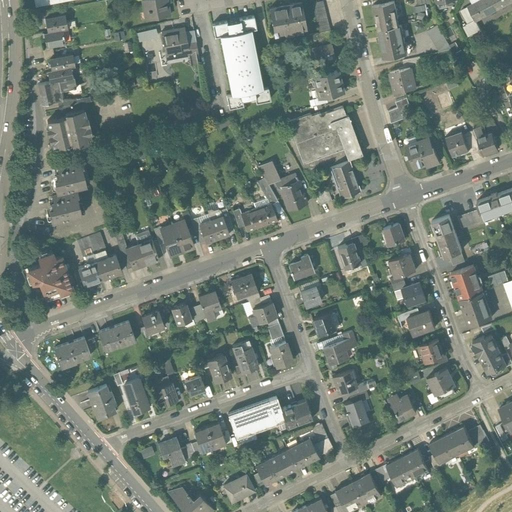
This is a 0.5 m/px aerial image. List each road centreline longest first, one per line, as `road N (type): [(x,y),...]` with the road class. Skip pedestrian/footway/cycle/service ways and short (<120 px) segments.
road 1 (residential): [(38,330),(14,280),(44,159),(27,48)]
road 2 (residential): [(38,330),(263,250)]
road 3 (residential): [(96,447),(308,369)]
road 4 (residential): [(404,199),(479,394)]
road 5 (residential): [(348,0),(404,199)]
road 6 (primary): [(0,189),(12,91),(5,32)]
road 7 (residential): [(263,250),(404,199)]
road 8 (residential): [(479,394),(346,459)]
road 9 (residential): [(263,250),(308,369)]
road 10 (tertiary): [(13,353),(96,447)]
